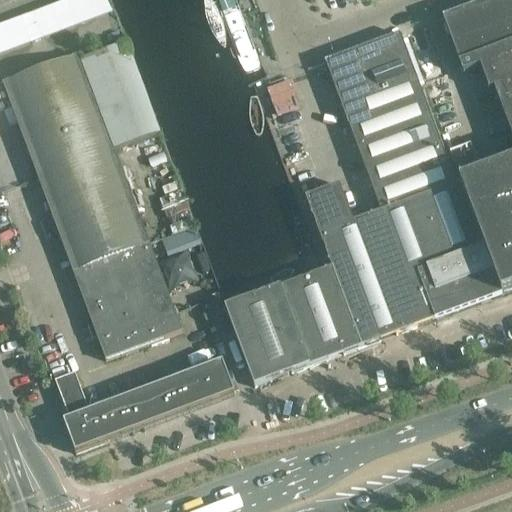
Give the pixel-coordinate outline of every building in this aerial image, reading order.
[(0,59),(112,19),(105,0),(82,0),(0,29),(0,59)] [(236,0),(215,0),(244,75),(263,68),(236,0)] [(511,0),(499,0),(494,2),(511,47),(511,46),(511,0)] [(511,47),(494,2),(468,12),(484,57),(511,47)] [(484,57),(468,12),(443,21),(460,66),(484,57)] [(428,27),(406,35),(423,81),(445,72),(428,27)] [(346,56),(325,64),(349,128),(350,129),(374,120),(369,108),(412,90),(411,87),(418,84),(402,40),(402,39),(401,36),(366,49),(346,56)] [(149,247),(114,152),(161,134),(127,43),(81,61),(80,57),(3,85),(4,88),(5,87),(75,274),(99,339),(98,340),(106,362),(182,334),(174,312),(173,312),(149,247)] [(511,85),(511,46),(511,47),(484,57),(460,66),(463,74),(481,68),(490,94),(495,92),(511,85)] [(350,129),(382,214),(456,186),(418,84),(411,87),(412,90),(369,108),(374,120),(350,129)] [(511,113),(511,85),(495,92),(504,117),(511,113)] [(471,148),(451,156),(461,185),(502,297),(511,293),(511,164),(482,176),(471,148)] [(306,200),(323,245),(332,271),(362,349),(502,297),(461,185),(456,186),(382,214),(354,225),(340,187),(306,200)] [(332,271),(281,290),(310,369),(362,349),(332,271)] [(281,290),(226,311),(255,389),(310,369),(281,290)] [(90,415),(70,422),(64,425),(76,456),(235,397),(232,390),(223,366),(90,415)] [(56,384),(70,422),(90,415),(75,376),(56,384)] [(511,511),(511,498),(494,505),(496,511),(511,511)]
